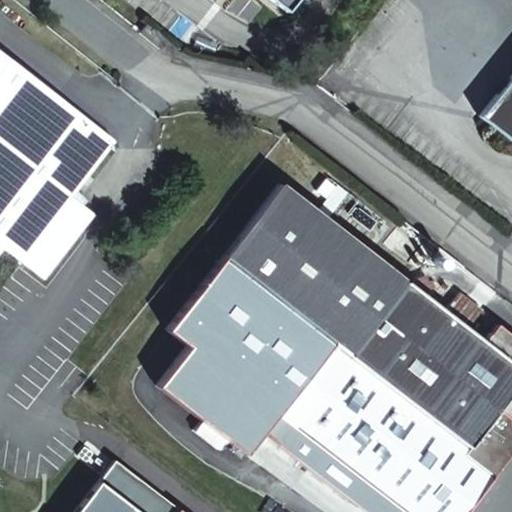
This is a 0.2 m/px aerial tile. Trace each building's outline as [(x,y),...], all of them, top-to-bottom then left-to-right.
[(269,0),(288,15),(299,0),(269,0)] [(134,29),(156,48),(166,36),(143,18),(134,29)] [(0,246),(43,279),(94,214),(81,205),(69,196),(74,189),(112,140),(0,53),(0,246)] [(511,76),(482,115),(511,140),(511,76)] [(404,282),(278,184),(220,258),(243,275),(233,288),(256,306),(266,293),(347,356),(404,282)] [(69,196),(81,205),(86,199),(74,189),(69,196)] [(347,356),(293,427),(302,434),(329,455),(338,462),(380,494),(372,503),(384,511),(401,511),(402,511),(403,511),(465,511),(492,476),(511,449),(511,400),(507,396),(511,388),(511,336),(495,323),(482,341),(466,330),(480,309),(459,294),(445,314),(404,282),(347,356)] [(302,434),(293,427),(285,436),(294,443),(302,434)] [(330,472),(338,462),(329,455),(321,464),(330,472)] [(172,511),(176,509),(113,461),(73,511),(172,511)]
